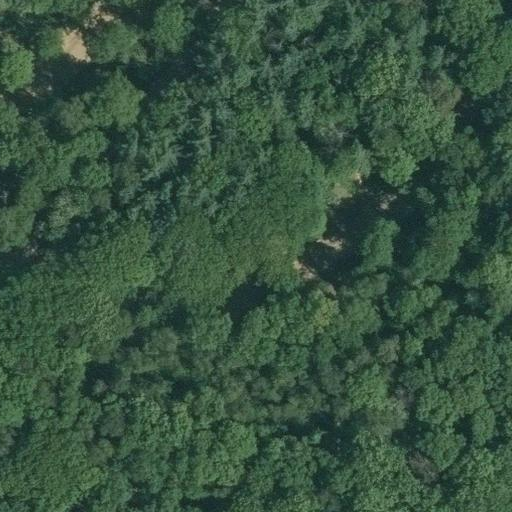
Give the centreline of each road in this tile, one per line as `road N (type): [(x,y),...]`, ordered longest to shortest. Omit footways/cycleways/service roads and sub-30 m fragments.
road 1 (track): [(0,261),(233,0)]
road 2 (track): [(511,48),(335,0)]
